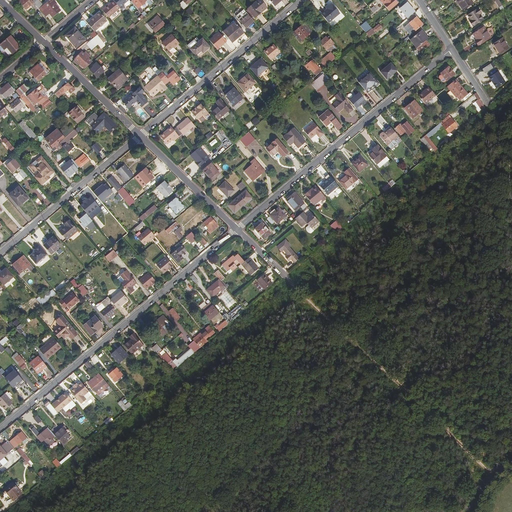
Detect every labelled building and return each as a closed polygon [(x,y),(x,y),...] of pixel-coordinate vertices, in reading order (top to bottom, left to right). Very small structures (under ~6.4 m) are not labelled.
[(31,0),(21,0),(20,1),(27,9),(31,5),(34,9),(37,6),(31,0)] [(31,0),(37,6),(39,9),(40,8),(46,16),(49,13),(52,16),(60,10),(52,0),(49,0),(44,5),(39,0),(31,0)] [(137,9),(148,0),(134,0),(135,0),(132,2),(137,9)] [(260,0),(258,0),(248,8),(255,17),(267,7),(260,0)] [(394,0),(379,0),(388,10),(397,3),(394,0)] [(469,6),(472,4),(469,0),(455,0),(462,11),(465,8),(469,6)] [(503,9),(498,1),(497,0),(494,0),(501,10),(503,9)] [(102,9),(109,17),(120,7),(115,1),(111,4),(109,5),(108,5),(102,9)] [(407,18),(415,12),(407,3),(400,9),(407,18)] [(320,14),(328,23),(339,13),(332,5),(320,14)] [(481,13),(478,8),(467,15),(471,21),(469,22),(472,26),(481,21),(478,16),(481,13)] [(88,23),(94,31),(108,20),(100,11),(95,15),(96,16),(91,20),(88,23)] [(246,28),(254,21),(248,14),(240,21),(246,28)] [(416,31),(423,25),(416,16),(406,25),(410,30),(413,28),(416,31)] [(156,17),(148,24),(155,32),(164,24),(160,18),(158,19),(156,17)] [(232,42),(243,33),(235,22),(224,32),(232,42)] [(304,24),(292,33),(299,42),(311,32),(304,24)] [(376,26),(370,31),(373,35),(382,28),(379,24),(377,26),(376,26)] [(75,27),(66,35),(77,48),(86,40),(75,27)] [(483,28),(472,35),(475,40),(474,41),(477,46),(489,38),(483,28)] [(421,30),(410,39),(417,48),(414,50),(418,55),(430,45),(426,40),(428,38),(421,30)] [(209,40),(217,49),(226,41),(219,32),(209,40)] [(102,40),(97,34),(93,38),(98,43),(102,40)] [(174,47),(179,43),(172,35),(163,42),(169,50),(173,47),(174,47)] [(11,36),(1,45),(5,50),(8,48),(13,54),(21,48),(11,36)] [(325,37),(320,42),(326,50),(333,44),(329,39),(328,40),(325,37)] [(194,39),(188,45),(198,56),(209,47),(203,38),(197,43),(194,39)] [(501,39),(493,44),(496,49),(495,50),(498,55),(507,49),(501,39)] [(267,49),(264,52),(271,60),(280,52),(273,44),(267,49)] [(82,51),(75,59),(84,69),(92,62),(89,58),(82,51)] [(308,57),(304,61),(313,72),(318,68),(308,57)] [(325,68),(333,61),(330,59),(329,60),(326,57),(320,62),(325,68)] [(260,59),(250,68),(257,76),(267,68),(260,59)] [(35,65),(32,66),(33,68),(29,72),(32,76),(33,75),(34,77),(33,79),(36,82),(51,70),(43,60),(36,66),(35,65)] [(94,65),(91,67),(92,68),(90,70),(98,77),(108,66),(105,63),(101,68),(97,64),(94,66),(94,65)] [(381,73),(386,80),(397,71),(392,64),(381,73)] [(492,68),(490,64),(482,69),(485,73),(492,68)] [(448,67),(440,74),(441,75),(439,77),(442,80),(444,79),(447,81),(455,74),(448,67)] [(158,76),(165,84),(176,74),(173,70),(166,77),(159,69),(155,72),(158,76)] [(119,70),(108,79),(115,86),(116,86),(118,88),(131,78),(128,74),(125,76),(119,70)] [(489,78),(489,79),(491,82),(492,81),(493,84),(496,89),(505,83),(498,73),(497,72),(489,78)] [(358,82),(367,93),(371,89),(371,88),(374,86),(375,87),(378,83),(370,73),(358,82)] [(248,74),(237,83),(245,91),(255,83),(248,74)] [(310,84),(316,91),(327,81),(322,75),(310,84)] [(165,84),(158,76),(145,87),(152,95),(160,88),(164,91),(168,88),(168,87),(165,84)] [(454,81),(447,87),(456,98),(458,97),(460,100),(465,97),(463,94),(464,90),(458,83),(456,85),(454,81)] [(15,90),(9,83),(0,90),(0,95),(2,98),(3,97),(5,98),(15,90)] [(72,87),(68,83),(55,93),(57,96),(59,94),(61,96),(68,90),(71,93),(76,90),(73,86),(72,87)] [(23,94),(28,90),(23,85),(16,90),(21,96),(23,94)] [(41,85),(37,89),(33,92),(32,91),(27,96),(34,104),(38,102),(41,106),(44,103),(49,98),(46,95),(47,93),(41,85)] [(141,93),(144,91),(141,87),(123,102),(128,108),(137,100),(142,106),(148,101),(141,93)] [(162,93),(164,91),(160,88),(152,95),(153,97),(160,90),(162,93)] [(233,88),(224,95),(233,106),(242,99),(233,88)] [(424,104),(435,96),(429,88),(423,93),(422,93),(418,96),(424,104)] [(346,97),(356,109),(365,101),(358,93),(356,95),(353,91),(346,97)] [(338,93),(335,96),(337,100),(332,104),(338,112),(344,107),(348,113),(352,110),(338,93)] [(30,107),(33,112),(36,109),(25,96),(22,98),(30,107)] [(17,98),(10,105),(15,112),(23,105),(17,98)] [(220,99),(216,102),(219,105),(211,111),(218,119),(229,110),(220,99)] [(414,101),(404,109),(412,119),(422,110),(414,101)] [(209,114),(202,105),(196,109),(196,108),(191,112),(198,120),(203,116),(205,117),(209,114)] [(77,106),(69,112),(78,123),(84,118),(82,115),(83,114),(77,106)] [(331,123),(335,127),(337,130),(342,127),(328,110),(323,114),(325,116),(320,120),(326,127),(331,123)] [(99,117),(95,113),(86,120),(98,132),(104,126),(111,132),(117,126),(104,113),(99,117)] [(423,137),(425,140),(427,138),(442,126),(448,133),(457,126),(448,115),(438,125),(423,137)] [(195,125),(188,117),(184,121),(181,124),(180,124),(177,127),(183,135),(195,125)] [(330,131),(335,127),(331,123),(326,127),(330,131)] [(401,127),(399,124),(394,129),(400,136),(405,132),(408,136),(413,131),(406,123),(403,125),(401,127)] [(313,124),(303,132),(309,139),(315,135),(318,138),(322,135),(313,124)] [(72,126),(63,133),(65,136),(66,137),(75,129),(72,126)] [(179,137),(171,127),(160,136),(167,144),(173,139),(174,141),(179,137)] [(392,140),(397,136),(390,127),(384,133),(383,133),(380,135),(380,136),(379,137),(389,148),(395,144),(392,140)] [(63,133),(58,128),(46,139),(56,151),(62,146),(59,142),(65,136),(63,133)] [(66,137),(60,142),(68,152),(72,149),(68,144),(70,143),(68,141),(78,133),(75,129),(66,137)] [(293,129),(283,138),(289,145),(293,142),(297,148),(304,142),(293,129)] [(29,136),(31,139),(40,149),(47,143),(36,130),(29,136)] [(246,147),(254,139),(248,132),(239,139),(246,147)] [(431,153),(434,151),(425,140),(423,137),(420,139),(431,153)] [(16,150),(11,145),(5,138),(2,141),(12,152),(14,151),(16,150)] [(427,138),(425,140),(434,151),(436,148),(427,138)] [(277,140),(266,149),(272,156),(278,152),(282,157),(287,153),(277,140)] [(376,145),(372,149),(374,151),(368,155),(376,164),(385,156),(376,145)] [(200,166),(209,158),(199,147),(190,155),(200,166)] [(80,167),(82,165),(80,162),(87,156),(84,153),(75,161),(80,167)] [(12,155),(3,163),(5,166),(6,165),(12,173),(20,166),(14,159),(15,158),(12,155)] [(41,155),(28,167),(42,184),(56,173),(41,155)] [(360,155),(351,163),(359,172),(368,165),(360,155)] [(87,156),(80,162),(82,165),(90,159),(87,156)] [(252,176),(254,179),(264,171),(256,161),(254,159),(251,162),(252,164),(244,171),(250,177),(252,176)] [(70,160),(62,167),(69,176),(78,168),(70,160)] [(211,164),(203,170),(212,181),(219,174),(211,164)] [(126,166),(118,172),(127,183),(134,176),(126,166)] [(139,174),(147,184),(155,178),(146,168),(139,174)] [(348,169),(344,173),(345,174),(338,181),(345,190),(357,180),(348,169)] [(108,180),(118,191),(122,188),(113,176),(108,180)] [(338,186),(330,177),(326,180),(327,181),(325,183),(322,181),(318,184),(327,195),(338,186)] [(165,181),(157,187),(166,197),(173,191),(165,181)] [(241,190),(246,186),(242,181),(237,184),(241,190)] [(225,182),(217,190),(223,196),(225,194),(228,197),(234,191),(225,182)] [(324,196),(315,186),(311,189),(312,190),(306,196),(314,205),(321,199),(324,196)] [(19,187),(9,195),(19,206),(28,198),(19,187)] [(245,191),(228,205),(234,212),(246,202),(246,201),(250,197),(245,191)] [(295,193),(286,200),(294,210),(303,203),(295,193)] [(125,198),(130,203),(134,199),(130,194),(125,198)] [(81,205),(89,214),(100,206),(92,196),(88,199),(87,198),(83,201),(84,202),(81,205)] [(176,198),(169,204),(177,214),(184,208),(176,198)] [(86,212),(81,205),(73,212),(78,218),(80,216),(82,219),(80,221),(84,226),(92,220),(86,212)] [(155,206),(141,218),(143,221),(158,208),(155,206)] [(279,208),(270,215),(277,224),(285,216),(279,208)] [(306,217),(303,212),(295,219),(301,227),(306,223),(311,228),(319,222),(311,213),(306,217)] [(217,224),(210,216),(203,222),(206,226),(204,227),(208,231),(217,224)] [(70,220),(65,224),(66,226),(60,231),(67,239),(78,230),(70,220)] [(176,221),(166,230),(168,233),(172,230),(180,239),(183,237),(179,233),(183,230),(180,226),(176,229),(175,227),(179,225),(176,221)] [(336,221),(329,226),(335,233),(342,227),(336,221)] [(140,223),(135,227),(137,230),(143,225),(141,222),(140,223)] [(262,223),(255,229),(261,236),(264,239),(271,233),(267,229),(262,223)] [(155,236),(149,228),(148,229),(155,237),(156,237),(155,236)] [(155,237),(148,229),(138,237),(144,244),(147,241),(151,239),(152,240),(155,237)] [(192,243),(197,238),(192,232),(188,235),(190,237),(188,239),(192,243)] [(54,236),(44,244),(52,253),(61,245),(54,236)] [(285,240),(277,246),(281,251),(284,249),(288,254),(285,257),(288,261),(291,258),(294,262),(299,259),(289,247),(290,246),(285,240)] [(36,263),(48,254),(41,245),(37,248),(38,249),(35,252),(30,256),(36,263)] [(181,245),(171,254),(177,262),(183,258),(180,254),(186,250),(181,245)] [(118,255),(113,250),(106,256),(110,262),(118,255)] [(241,264),(244,261),(238,254),(235,257),(233,255),(229,258),(231,260),(223,267),(227,271),(231,269),(233,271),(241,264)] [(35,268),(24,255),(16,261),(13,264),(20,273),(28,266),(32,271),(35,268)] [(172,264),(166,257),(157,265),(163,273),(167,270),(167,269),(172,264)] [(231,260),(229,258),(221,265),(223,267),(231,260)] [(250,260),(248,258),(244,261),(241,264),(250,275),(258,268),(251,260),(250,260)] [(7,268),(0,273),(0,279),(4,284),(13,276),(7,268)] [(121,276),(117,279),(130,294),(132,292),(135,290),(132,287),(137,282),(127,270),(120,275),(121,276)] [(214,273),(219,279),(221,281),(225,278),(218,270),(214,273)] [(149,272),(139,280),(146,289),(151,285),(151,286),(156,281),(149,272)] [(264,274),(256,280),(264,289),(271,283),(264,274)] [(223,291),(226,288),(221,281),(219,279),(207,290),(213,297),(221,289),(223,291)] [(84,288),(79,292),(83,296),(88,292),(84,288)] [(110,299),(117,307),(118,308),(128,299),(121,290),(110,299)] [(69,308),(79,300),(73,292),(63,301),(62,299),(59,301),(64,308),(67,305),(69,308)] [(40,296),(37,299),(42,305),(51,298),(48,294),(42,298),(40,296)] [(102,302),(97,307),(100,311),(107,320),(117,312),(114,309),(117,307),(110,299),(108,296),(102,302)] [(209,320),(219,312),(213,305),(211,306),(209,304),(201,310),(209,320)] [(229,323),(245,310),(242,307),(229,318),(226,315),(224,318),(226,320),(229,323)] [(173,308),(169,311),(178,321),(181,318),(173,308)] [(165,315),(158,321),(164,328),(160,331),(165,336),(175,328),(165,315)] [(77,332),(63,316),(57,321),(60,325),(54,331),(59,337),(62,335),(64,337),(68,334),(70,338),(77,332)] [(95,316),(84,325),(91,334),(103,324),(95,316)] [(219,332),(229,323),(226,320),(216,328),(219,332)] [(22,322),(15,328),(20,334),(23,331),(21,328),(24,325),(22,322)] [(200,348),(207,341),(205,339),(214,332),(209,325),(192,339),(194,340),(188,345),(194,351),(199,347),(200,348)] [(132,339),(124,345),(131,354),(143,345),(134,334),(130,337),(132,339)] [(6,336),(0,340),(0,343),(2,345),(9,340),(6,336)] [(62,347),(54,338),(40,350),(46,358),(54,352),(55,353),(62,347)] [(156,344),(151,348),(156,354),(161,350),(156,344)] [(121,346),(111,354),(119,363),(128,355),(121,346)] [(177,365),(178,366),(194,353),(190,348),(176,360),(174,357),(172,359),(166,353),(161,357),(171,370),(177,365)] [(14,360),(22,370),(26,366),(24,363),(25,361),(17,352),(13,356),(15,359),(14,360)] [(4,356),(0,358),(0,369),(1,370),(10,363),(4,356)] [(29,364),(37,373),(46,366),(38,356),(29,364)] [(117,368),(109,375),(112,379),(120,372),(117,368)] [(4,378),(12,388),(16,385),(18,383),(22,380),(14,370),(4,378)] [(90,384),(101,375),(99,373),(88,382),(90,384)] [(98,394),(109,385),(101,375),(90,384),(98,394)] [(89,391),(81,382),(77,385),(74,388),(70,391),(81,404),(86,400),(84,396),(89,391)] [(7,391),(0,397),(0,403),(5,409),(13,403),(10,400),(13,398),(7,391)] [(86,400),(81,404),(84,408),(92,401),(89,398),(92,395),(89,391),(84,396),(86,400)] [(76,405),(66,392),(61,396),(62,397),(60,399),(60,398),(56,401),(57,402),(53,404),(59,411),(63,408),(66,412),(70,408),(71,409),(76,405)] [(117,403),(124,411),(127,409),(121,400),(117,403)] [(51,405),(48,402),(44,405),(54,416),(58,413),(57,412),(51,405)] [(55,437),(54,435),(48,428),(40,434),(34,427),(31,430),(41,442),(44,440),(49,446),(54,442),(52,439),(55,437)] [(55,437),(62,445),(71,438),(68,434),(70,433),(68,431),(67,431),(66,430),(66,429),(65,427),(63,428),(54,435),(55,437)] [(14,448),(22,441),(24,443),(29,440),(22,431),(9,442),(14,448)] [(73,436),(83,446),(85,444),(74,431),(72,433),(74,436),(73,436)] [(0,459),(14,448),(9,442),(7,444),(6,443),(1,447),(0,446),(0,459)] [(29,466),(31,468),(32,467),(31,465),(33,465),(29,460),(30,460),(20,448),(16,450),(23,458),(29,466)] [(69,454),(71,456),(79,450),(77,448),(69,454)] [(52,462),(57,468),(60,465),(56,460),(52,462)] [(13,483),(5,489),(10,496),(13,500),(21,493),(13,483)]
